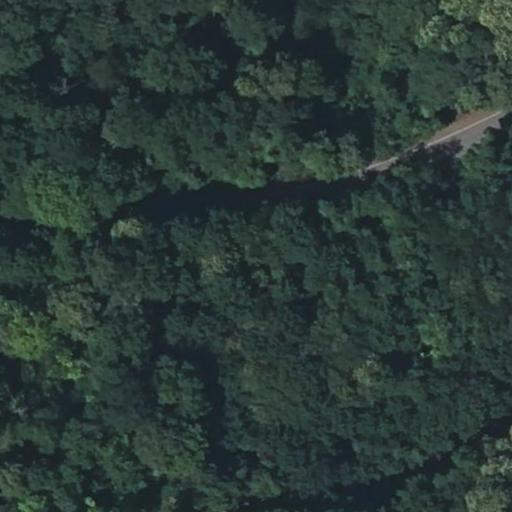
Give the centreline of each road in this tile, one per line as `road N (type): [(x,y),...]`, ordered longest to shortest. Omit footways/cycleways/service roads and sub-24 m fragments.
road 1 (unclassified): [(511,117),(392,171),(239,204),(0,222)]
road 2 (secondary): [(511,428),(333,511)]
